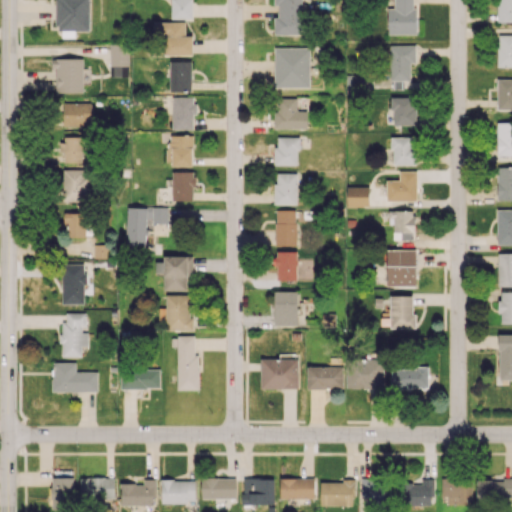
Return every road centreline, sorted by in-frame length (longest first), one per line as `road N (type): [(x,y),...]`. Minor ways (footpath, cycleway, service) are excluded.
road 1 (secondary): [(9,0),(9,511)]
road 2 (residential): [(511,434),(9,434)]
road 3 (residential): [(458,0),(458,434)]
road 4 (residential): [(235,0),(235,434)]
